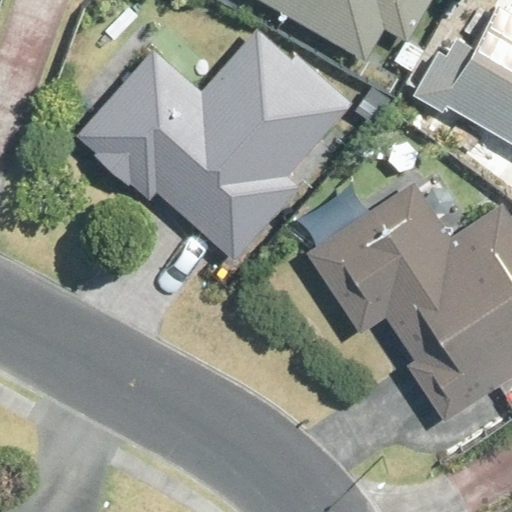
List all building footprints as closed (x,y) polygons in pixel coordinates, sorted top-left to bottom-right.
[(275,0),(369,53),(387,21),(411,35),(430,0),(275,0)] [(444,47),(422,84),(511,135),(511,5),(506,2),(481,43),(459,31),(449,50),(444,47)] [(160,188),(239,256),(303,183),(292,173),(356,99),(300,50),(296,55),(261,24),(206,87),(156,43),(80,131),(101,149),(99,152),(132,180),(134,177),(154,196),(160,188)] [(408,38),(397,59),(413,68),(424,47),(408,38)] [(421,356),(412,360),(446,415),(511,373),(511,204),(509,201),(455,235),(420,178),(312,246),(364,328),(392,311),(421,356)]
